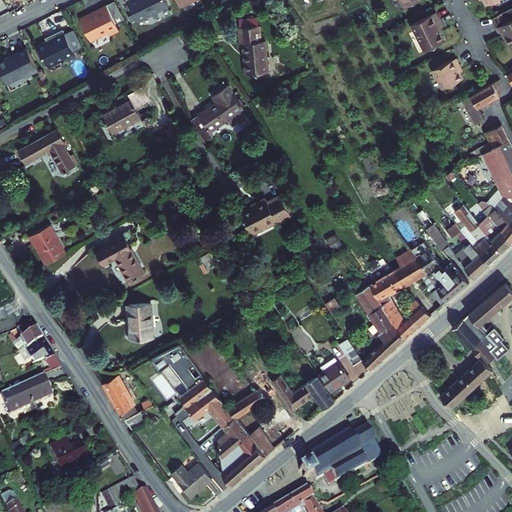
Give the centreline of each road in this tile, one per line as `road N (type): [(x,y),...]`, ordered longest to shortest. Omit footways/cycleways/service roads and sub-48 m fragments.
road 1 (tertiary): [(218,511),(511,258)]
road 2 (tertiary): [(177,511),(0,257)]
